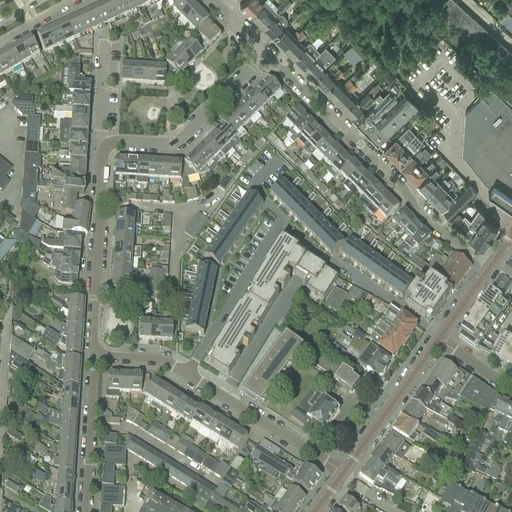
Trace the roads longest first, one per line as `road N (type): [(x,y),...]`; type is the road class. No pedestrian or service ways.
road 1 (residential): [(491,265),(443,236),(262,53)]
road 2 (residential): [(94,352),(106,145)]
road 3 (residential): [(106,145),(176,142),(262,53)]
road 4 (residential): [(342,474),(186,375)]
road 5 (residential): [(186,375),(277,229)]
road 6 (tertiary): [(342,474),(438,339)]
road 7 (residential): [(84,511),(94,352)]
road 8 (residential): [(0,435),(9,284)]
road 9 (residential): [(277,229),(404,311)]
